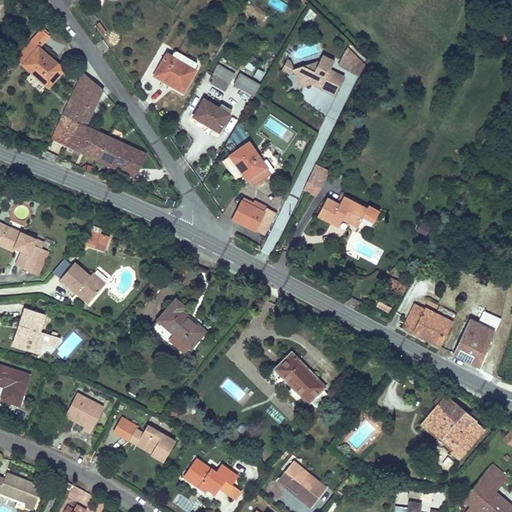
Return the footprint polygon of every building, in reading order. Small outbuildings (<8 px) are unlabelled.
[(276,0),(269,0),(268,5),(284,11),(287,4),(276,0)] [(52,64),(54,61),(32,41),(16,59),(48,87),(61,72),(52,64)] [(364,65),(347,48),(340,61),(338,64),(359,75),(364,65)] [(183,92),(195,70),(194,70),(185,64),(188,58),(175,50),(171,56),(167,54),(155,73),(174,84),(173,86),(183,92)] [(344,77),(330,70),(334,61),(323,55),(320,60),(314,72),(303,66),(293,69),(297,80),(302,78),(303,79),(305,80),(307,85),(311,83),(317,81),(322,84),(320,88),(335,95),(344,77)] [(197,65),(196,62),(188,58),(185,64),(194,70),(197,65)] [(291,61),(287,59),(285,64),(288,66),(289,70),(293,69),(291,61)] [(314,72),(320,60),(303,66),(314,72)] [(63,70),(54,61),(52,64),(61,72),(63,70)] [(235,75),(218,65),(213,73),(215,75),(230,83),(235,75)] [(174,84),(155,73),(154,75),(173,86),(174,84)] [(85,126),(102,90),(83,74),(63,116),(85,126)] [(225,91),(230,83),(215,75),(210,82),(225,91)] [(254,95),(259,86),(239,75),(234,85),(254,96),(254,95)] [(307,85),(305,80),(303,79),(302,78),(297,80),(299,87),(307,85)] [(220,130),(229,114),(219,108),(204,99),(194,116),(209,125),(209,124),(220,130)] [(232,110),(221,104),(219,108),(229,114),(232,110)] [(272,114),(275,109),(269,105),(265,110),(272,114)] [(97,159),(108,137),(85,126),(63,116),(52,138),(97,159)] [(145,154),(108,137),(97,159),(134,176),(145,154)] [(271,174),(249,142),(230,156),(248,181),(251,179),(255,185),(271,174)] [(318,192),(329,170),(316,164),(303,189),(316,195),(318,192)] [(369,206),(342,192),(336,203),(339,205),(343,197),(367,209),(369,206)] [(363,217),(367,209),(343,197),(339,205),(336,203),(327,198),(318,216),(339,227),(343,219),(358,227),(363,217)] [(264,235),(276,212),(254,201),(251,206),(241,201),(232,219),(264,235)] [(374,222),(379,212),(369,206),(367,209),(363,217),(374,222)] [(34,245),(36,239),(0,222),(0,240),(15,248),(22,251),(19,256),(26,259),(22,268),(31,272),(42,248),(41,248),(34,245)] [(426,236),(430,227),(422,222),(417,231),(426,236)] [(97,242),(100,234),(91,231),(83,243),(93,247),(96,245),(97,242)] [(41,248),(44,243),(36,239),(34,245),(41,248)] [(15,248),(0,240),(0,245),(13,251),(15,248)] [(38,275),(49,251),(42,248),(31,272),(38,275)] [(22,268),(26,259),(19,256),(15,265),(22,268)] [(106,284),(93,272),(90,275),(75,262),(60,279),(76,293),(79,290),(91,300),(106,284)] [(391,289),(396,280),(390,277),(385,285),(391,289)] [(396,292),(401,283),(396,280),(391,289),(396,292)] [(399,294),(404,285),(401,283),(396,292),(399,294)] [(91,300),(79,290),(76,293),(89,304),(91,300)] [(191,348),(205,331),(181,311),(184,307),(175,299),(158,320),(150,329),(181,356),(184,352),(189,346),(191,348)] [(439,348),(453,321),(426,307),(425,309),(414,303),(402,327),(412,332),(411,334),(439,348)] [(41,340),(44,332),(40,331),(45,314),(25,308),(13,345),(33,352),(37,340),(41,341),(41,340)] [(479,368),(491,341),(490,340),(500,319),(484,311),(478,322),(470,318),(453,355),(479,368)] [(39,354),(44,341),(41,340),(41,341),(37,340),(33,352),(39,354)] [(326,385),(293,352),(274,369),(308,403),(309,402),(316,408),(329,395),(323,388),(326,385)] [(20,406),(30,375),(0,364),(0,382),(6,384),(5,387),(1,400),(20,406)] [(137,397),(140,387),(132,384),(128,394),(137,397)] [(90,433),(104,407),(77,393),(67,413),(85,423),(84,426),(82,429),(90,433)] [(464,437),(475,423),(477,421),(447,395),(443,399),(440,396),(437,399),(441,402),(438,406),(421,425),(452,451),(451,453),(458,459),(472,443),(464,437)] [(182,413),(181,405),(173,406),(173,407),(174,414),(182,413)] [(85,423),(67,413),(65,416),(84,426),(85,423)] [(128,437),(135,425),(121,417),(115,429),(128,437)] [(472,443),(483,429),(475,423),(464,437),(472,443)] [(143,432),(137,429),(138,427),(135,425),(128,437),(115,429),(113,431),(127,439),(136,444),(139,440),(143,432)] [(164,460),(175,441),(147,425),(143,432),(139,440),(154,449),(152,453),(164,460)] [(448,457),(442,465),(449,471),(455,463),(448,457)] [(238,477),(221,465),(215,473),(196,459),(183,476),(206,492),(208,489),(216,494),(225,480),(232,485),(238,477)] [(326,488),(308,473),(305,477),(296,470),(300,466),(293,461),(277,480),(284,486),(287,482),(301,494),(302,493),(305,496),(302,500),(311,507),(326,488)] [(511,511),(511,507),(495,492),(507,477),(492,464),(462,500),(470,506),(476,511),(511,511)] [(308,473),(300,466),(296,470),(305,477),(308,473)] [(33,509),(42,487),(7,473),(4,478),(0,476),(0,491),(26,502),(24,506),(33,509)] [(301,494),(287,482),(284,486),(298,497),(299,497),(302,500),(305,496),(302,493),(301,494)] [(431,503),(433,491),(425,491),(422,491),(421,501),(431,503)] [(418,511),(420,503),(409,501),(407,511),(418,511)]
